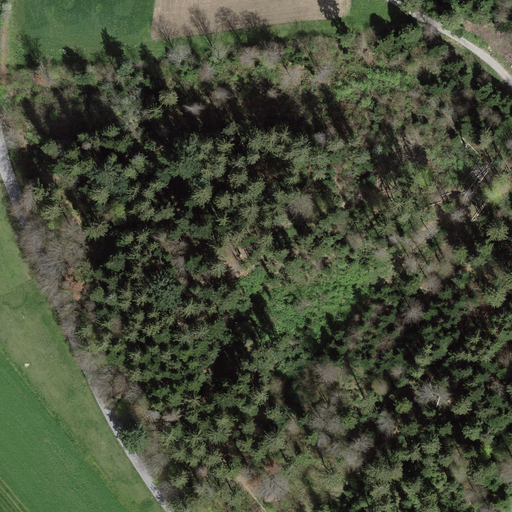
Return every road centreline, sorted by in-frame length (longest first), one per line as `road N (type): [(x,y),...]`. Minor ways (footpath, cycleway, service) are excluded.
road 1 (tertiary): [(175,511),(97,388),(0,149)]
road 2 (track): [(511,83),(477,51),(393,0)]
